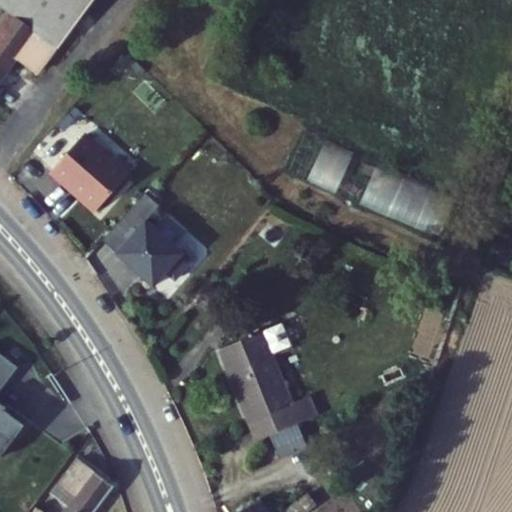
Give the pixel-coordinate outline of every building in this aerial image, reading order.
[(0,0),(21,16),(0,44),(0,60),(15,73),(26,59),(48,76),(103,0),(0,0)] [(15,73),(0,60),(0,86),(4,90),(15,73)] [(305,133),(289,172),(442,236),(458,197),(305,133)] [(108,216),(135,178),(86,144),(60,181),(78,194),(80,191),(88,197),(86,201),(108,216)] [(196,256),(146,222),(158,205),(150,199),(113,252),(161,285),(172,269),(182,276),(196,256)] [(264,223),(255,244),(277,253),(286,232),(264,223)] [(251,416),(259,432),(266,428),(293,415),(305,409),(297,393),(287,398),(262,348),(279,339),(269,318),(210,348),(246,419),(251,416)] [(0,454),(22,424),(2,409),(5,406),(0,402),(0,389),(17,366),(0,353),(0,454)] [(305,437),(293,415),(266,428),(278,451),(305,437)] [(90,511),(111,483),(74,458),(41,503),(52,511),(90,511)] [(271,511),(258,496),(237,511),(271,511)]
